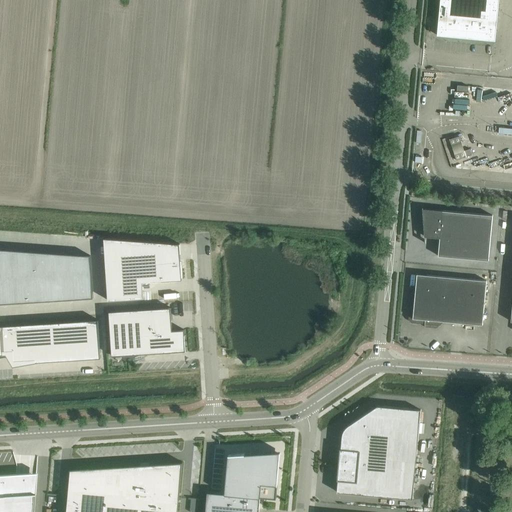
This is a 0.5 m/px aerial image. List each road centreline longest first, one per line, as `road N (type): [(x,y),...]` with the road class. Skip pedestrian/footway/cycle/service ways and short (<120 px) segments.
road 1 (unclassified): [(378,365),(412,0)]
road 2 (secondary): [(214,421),(0,435)]
road 3 (unclassified): [(214,421),(202,235)]
road 4 (secondary): [(511,374),(378,365)]
